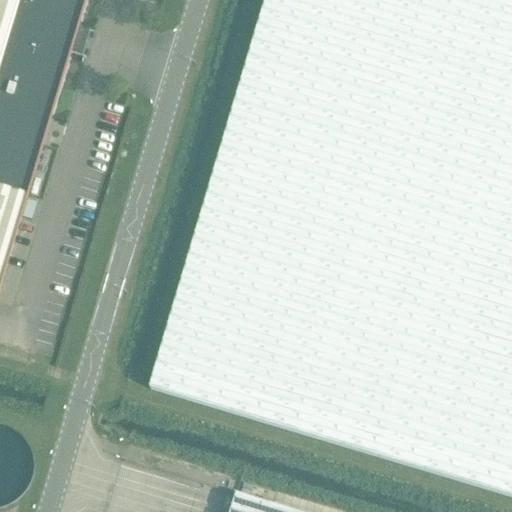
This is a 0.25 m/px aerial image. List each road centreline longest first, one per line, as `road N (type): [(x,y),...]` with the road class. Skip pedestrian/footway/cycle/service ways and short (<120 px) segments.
road 1 (unclassified): [(48,511),(201,0)]
road 2 (unknown): [(100,39),(16,320)]
